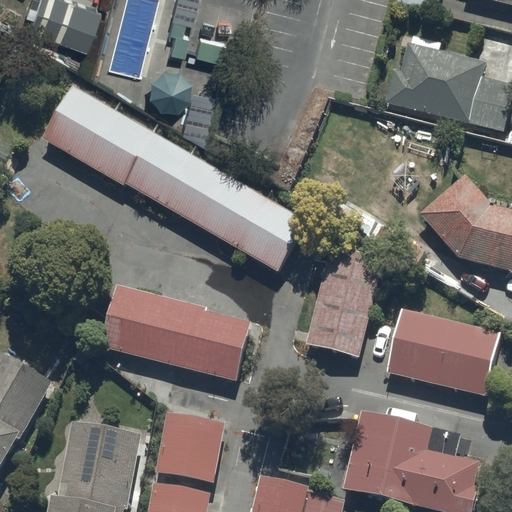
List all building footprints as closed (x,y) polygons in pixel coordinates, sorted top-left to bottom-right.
[(99,8),(80,0),(39,0),(30,23),(85,44),(99,8)] [(443,0),(396,0),(396,2),(441,12),(443,0)] [(186,15),(172,14),(170,31),(173,31),(171,48),(184,50),(187,32),(184,32),(186,15)] [(226,41),(201,32),(196,48),(220,57),(226,41)] [(395,70),(387,103),(507,133),(511,111),(511,84),(485,77),(488,64),(442,53),(444,45),(414,37),(405,72),(395,70)] [(309,221),(75,86),(44,139),(126,186),(128,183),(281,271),(309,221)] [(423,213),(461,259),(511,272),(511,208),(493,204),(468,174),(423,213)] [(310,343),(361,357),(385,258),(336,246),(310,343)] [(255,319),(117,285),(102,348),(239,382),(255,319)] [(503,334),(406,309),(390,372),(487,397),(503,334)] [(0,354),(0,478),(51,383),(0,354)] [(169,411),(158,471),(217,484),(229,424),(169,411)] [(365,411),(345,488),(443,511),(476,511),(482,488),(478,487),(484,464),(457,458),(462,435),(365,411)] [(130,511),(145,434),(74,422),(60,497),(56,496),(53,511),(130,511)] [(345,511),(348,500),(311,491),(312,487),(263,476),(254,511),(345,511)] [(208,511),(211,496),(158,485),(152,511),(208,511)]
